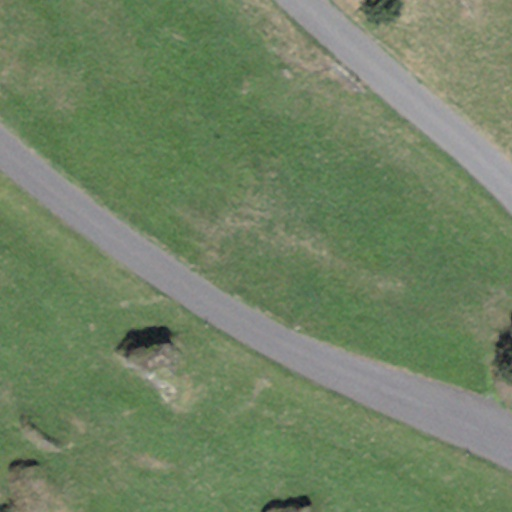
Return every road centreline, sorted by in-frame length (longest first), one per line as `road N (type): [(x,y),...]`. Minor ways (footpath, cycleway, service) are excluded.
road 1 (tertiary): [(511,452),(216,309),(0,147)]
road 2 (tertiary): [(304,0),(511,195)]
